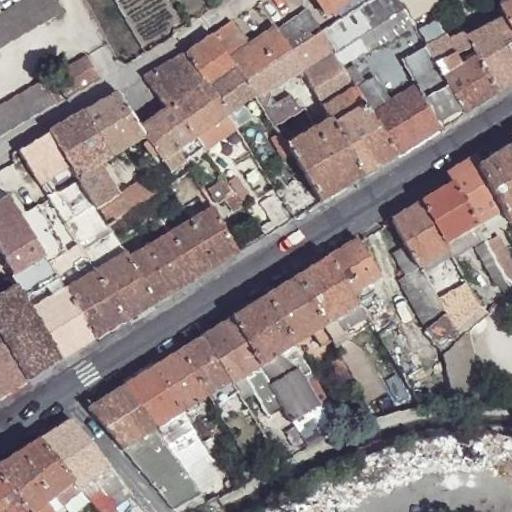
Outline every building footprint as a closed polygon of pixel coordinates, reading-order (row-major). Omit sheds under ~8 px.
[(25,0),(0,15),(0,47),(60,12),(53,0),(25,0)] [(316,0),(326,15),(330,12),(333,16),(338,13),(335,9),(349,0),(316,0)] [(341,66),(414,25),(399,0),(367,0),(320,31),(341,66)] [(438,0),(403,0),(413,19),(440,4),(438,0)] [(511,32),(511,0),(500,9),(503,16),(511,32)] [(290,50),(308,38),(304,32),(316,24),(308,12),(277,32),(290,50)] [(496,94),(511,84),(511,32),(503,16),(465,38),(462,35),(460,35),(447,41),(446,38),(444,36),(426,46),(427,49),(435,64),(453,54),(468,46),(474,56),(496,94)] [(211,90),(237,71),(229,59),(254,41),(236,18),(185,54),(211,90)] [(244,79),(290,50),(277,32),(275,28),(254,41),(229,59),(237,71),(244,79)] [(344,71),(341,66),(320,31),(308,38),(290,50),(302,71),(323,106),(354,88),(344,71)] [(466,116),(465,115),(464,115),(435,64),(427,49),(404,61),(417,86),(440,130),(438,131),(440,132),(466,116)] [(293,77),(302,71),(290,50),(244,79),(254,96),(274,128),(278,126),(301,110),(291,93),(276,103),(267,89),(279,82),(281,84),(293,77)] [(172,105),(195,138),(228,114),(211,90),(185,54),(176,60),(189,79),(178,86),(185,96),(172,105)] [(465,115),(496,94),(474,56),(459,64),(453,54),(435,64),(464,115),(465,115)] [(101,80),(87,57),(43,82),(57,105),(101,80)] [(164,67),(178,86),(189,79),(176,60),(164,67)] [(355,89),(365,83),(354,65),(344,71),(354,88),(355,89)] [(166,109),(172,105),(185,96),(178,86),(164,67),(143,79),(166,109)] [(254,96),(244,79),(237,71),(211,90),(228,114),(241,105),(254,96)] [(396,156),(438,131),(440,130),(417,86),(390,101),(375,78),(365,83),(355,89),(364,105),(396,156)] [(0,139),(57,105),(43,82),(0,107),(0,139)] [(333,124),(364,105),(355,89),(354,88),(323,106),(330,120),(333,124)] [(110,157),(145,137),(140,128),(118,93),(82,113),(110,157)] [(168,172),(203,149),(195,138),(172,105),(166,109),(140,128),(145,137),(168,172)] [(250,117),(241,105),(228,114),(235,129),(250,117)] [(363,177),(396,156),(364,105),(333,124),(363,177)] [(110,157),(82,113),(49,132),(70,166),(76,176),(78,178),(95,205),(95,206),(108,225),(139,204),(146,199),(159,191),(151,178),(143,178),(119,195),(98,164),(110,157)] [(203,149),(205,151),(237,130),(235,129),(228,114),(195,138),(203,149)] [(349,185),(363,177),(333,124),(330,120),(316,128),(349,185)] [(274,128),(277,133),(285,146),(289,144),(278,126),(274,128)] [(320,202),(349,185),(316,128),(314,129),(289,144),(285,146),(290,154),(320,202)] [(108,225),(95,206),(95,205),(78,178),(57,192),(49,179),(70,166),(49,132),(20,150),(48,197),(51,202),(80,247),(126,322),(155,303),(128,259),(108,225)] [(280,159),(290,154),(285,146),(277,133),(268,139),(280,159)] [(511,145),(480,165),(479,166),(503,209),(511,223),(511,222),(511,145)] [(446,175),(451,184),(452,183),(476,225),(503,209),(479,166),(480,165),(475,157),(446,175)] [(227,181),(235,192),(240,200),(247,195),(234,176),(227,181)] [(205,211),(211,208),(193,177),(188,180),(205,211)] [(226,198),(235,192),(227,181),(224,178),(207,189),(213,199),(219,203),(226,198)] [(292,220),(315,206),(301,183),(294,179),(274,191),(275,192),(292,220)] [(177,190),(172,182),(166,186),(175,199),(179,197),(176,191),(177,190)] [(451,184),(421,201),(445,243),(476,225),(452,183),(451,184)] [(8,198),(20,217),(30,211),(17,192),(8,198)] [(235,212),(244,206),(240,200),(235,192),(226,198),(235,212)] [(276,230),(292,220),(275,192),(257,203),(276,230)] [(8,198),(0,202),(0,252),(13,276),(11,277),(61,361),(95,340),(65,291),(49,263),(43,254),(20,217),(8,198)] [(155,303),(197,278),(170,233),(156,213),(146,199),(139,204),(162,238),(128,259),(155,303)] [(421,201),(392,219),(406,245),(419,267),(448,249),(445,243),(421,201)] [(43,254),(49,263),(65,254),(35,207),(30,211),(20,217),(43,254)] [(225,261),(238,252),(211,208),(205,211),(190,221),(170,233),(197,278),(225,261)] [(445,243),(448,249),(452,255),(483,237),(476,225),(445,243)] [(511,262),(497,236),(487,244),(505,275),(506,278),(511,286),(511,285),(511,262)] [(357,240),(328,257),(350,293),(377,279),(381,277),(357,240)] [(495,282),(507,291),(511,286),(506,278),(505,275),(487,244),(485,241),(478,245),(496,277),(493,279),(495,282)] [(419,267),(406,245),(392,253),(405,275),(419,268),(419,267)] [(95,340),(126,322),(80,247),(68,255),(83,280),(65,291),(95,340)] [(328,257),(296,277),(323,325),(357,303),(350,293),(328,257)] [(419,268),(405,275),(397,279),(425,329),(444,314),(419,268)] [(0,335),(28,382),(61,361),(11,277),(5,280),(0,280),(0,335)] [(296,277),(267,296),(294,344),(323,325),(296,277)] [(377,279),(350,293),(357,303),(361,310),(385,297),(377,279)] [(267,296),(233,317),(260,366),(276,356),(294,344),(267,296)] [(472,301),(446,317),(453,329),(455,331),(477,312),(472,301)] [(357,303),(323,325),(334,345),(357,331),(370,323),(361,310),(357,303)] [(446,317),(444,314),(425,329),(426,331),(436,343),(453,329),(446,317)] [(233,317),(204,336),(230,380),(233,383),(260,366),(233,317)] [(424,333),(444,359),(459,339),(455,331),(453,329),(436,343),(426,331),(424,333)] [(357,331),(334,345),(340,355),(355,382),(362,394),(369,407),(393,394),(357,331)] [(0,398),(28,382),(0,335),(0,398)] [(204,336),(180,351),(208,395),(230,380),(204,336)] [(294,344),(276,356),(297,368),(301,375),(309,371),(294,344)] [(180,351),(153,369),(182,412),(208,395),(180,351)] [(344,362),(340,355),(329,361),(345,388),(355,382),(344,362)] [(276,356),(260,366),(283,407),(289,418),(317,406),(301,375),(297,368),(276,356)] [(260,366),(233,383),(241,397),(251,391),(266,417),(283,407),(260,366)] [(127,385),(156,428),(182,412),(153,369),(127,385)] [(127,385),(89,409),(123,449),(156,428),(127,385)] [(350,400),(361,417),(371,411),(369,407),(362,394),(350,400)] [(326,402),(317,406),(330,431),(341,427),(326,402)] [(182,412),(156,428),(167,444),(188,474),(214,458),(210,452),(200,439),(197,434),(193,428),(189,422),(182,412)] [(111,467),(72,419),(45,438),(75,478),(81,486),(111,467)] [(293,446),(302,441),(301,440),(293,426),(284,430),(293,446)] [(123,449),(174,511),(175,511),(203,495),(188,474),(167,444),(156,428),(123,449)] [(207,435),(200,439),(210,452),(216,449),(207,435)] [(75,478),(45,438),(0,467),(0,474),(28,511),(35,511),(51,499),(75,478)] [(134,494),(111,467),(81,486),(84,489),(87,494),(89,497),(101,511),(103,511),(112,505),(113,508),(134,494)] [(0,511),(28,511),(0,474),(0,511)] [(84,489),(81,486),(75,478),(51,499),(58,509),(73,497),(84,489)] [(78,502),(87,494),(84,489),(73,497),(78,502)] [(82,502),(89,497),(87,494),(78,502),(81,505),(84,504),(82,502)] [(101,511),(89,497),(82,502),(84,504),(90,511),(101,511)] [(58,509),(51,499),(35,511),(60,511),(61,511),(58,509)]
